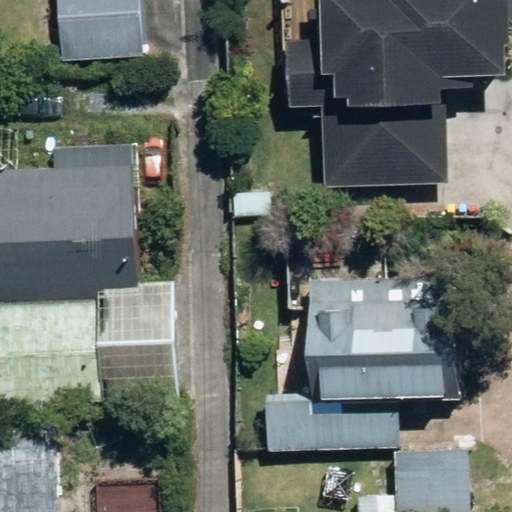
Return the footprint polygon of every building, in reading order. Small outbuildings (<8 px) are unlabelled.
[(146,0),(63,0),(66,60),(149,57),(146,0)] [(511,0),(334,0),(336,68),(350,68),(351,93),(364,92),(364,103),(455,101),(455,86),(490,85),(490,74),(511,73),(511,0)] [(62,166),(0,168),(0,301),(2,301),(6,405),(186,399),(182,281),(145,282),(140,141),(62,143),(62,166)] [(467,276),(320,279),(322,390),(273,391),(274,450),(407,448),(406,397),(469,396),(467,276)] [(62,511),(66,444),(0,441),(0,511),(62,511)] [(366,495),(365,511),(475,511),(476,452),(401,451),(401,496),(366,495)]
